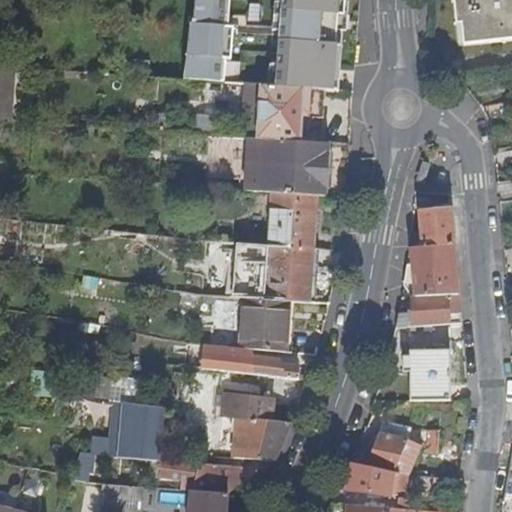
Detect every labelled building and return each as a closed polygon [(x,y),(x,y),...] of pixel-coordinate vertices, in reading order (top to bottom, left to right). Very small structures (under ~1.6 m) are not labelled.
[(511,0),(454,0),(455,24),(460,24),(462,46),(511,40),(511,0)] [(321,64),(333,65),(333,55),(321,54),(322,44),(282,42),(281,60),(321,63),(321,64)] [(315,64),(290,62),(289,87),(313,89),(315,64)] [(0,68),(0,122),(7,123),(11,69),(0,68)] [(318,90),(245,86),(244,106),(243,113),(235,139),(248,139),(306,143),(306,132),(300,131),(301,118),(316,119),(318,90)] [(511,103),(490,107),(493,137),(511,134),(511,103)] [(511,134),(493,137),(495,166),(511,163),(511,134)] [(248,139),(244,192),(270,194),(315,197),(324,197),(328,145),(306,143),(248,139)] [(315,197),(270,194),(267,247),(312,250),(315,197)] [(421,233),(410,234),(408,249),(417,249),(453,245),(450,210),(419,213),(421,233)] [(267,247),(253,245),(249,300),(264,301),(267,247)] [(417,270),(405,271),(403,285),(414,285),(414,298),(458,295),(453,245),(417,249),(417,270)] [(312,250),(267,247),(264,301),(293,303),(314,305),(315,288),(309,288),(312,250)] [(414,285),(403,285),(411,298),(414,298),(414,285)] [(461,325),(458,295),(414,298),(411,298),(412,313),(397,313),(394,328),(408,328),(449,325),(461,325)] [(242,350),(289,355),(293,303),(264,301),(249,300),(247,300),(242,350)] [(449,325),(408,328),(410,401),(450,402),(449,325)] [(228,373),(297,381),(297,368),(280,367),(277,361),(250,358),(250,360),(249,369),(230,367),(229,367),(228,373)] [(249,369),(250,360),(231,359),(230,367),(249,369)] [(99,377),(90,376),(83,398),(93,400),(99,377)] [(99,377),(93,400),(108,401),(112,378),(99,377)] [(274,399),(226,393),(223,415),(239,417),(271,421),(274,399)] [(93,440),(91,454),(95,454),(155,460),(161,461),(162,453),(165,408),(124,403),(122,435),(114,442),(93,440)] [(271,421),(239,417),(234,458),(274,461),(292,423),(271,421)] [(409,429),(380,427),(379,433),(407,439),(409,429)] [(439,453),(440,431),(428,430),(427,453),(439,453)] [(366,466),(409,474),(410,474),(421,444),(407,439),(379,433),(366,466)] [(80,453),(74,475),(72,480),(85,481),(87,471),(92,471),(95,454),(91,454),(80,453)] [(184,480),(182,490),(189,490),(227,494),(228,480),(238,481),(239,468),(199,464),(199,467),(161,461),(155,460),(152,479),(161,481),(162,476),(184,480)] [(366,466),(351,463),(340,490),(396,496),(397,490),(407,490),(409,474),(366,466)] [(454,494),(456,480),(432,477),(430,491),(454,494)] [(141,511),(144,487),(103,484),(100,511),(141,511)] [(189,490),(188,511),(224,511),(227,494),(189,490)] [(402,496),(401,509),(410,509),(411,496),(402,496)]
